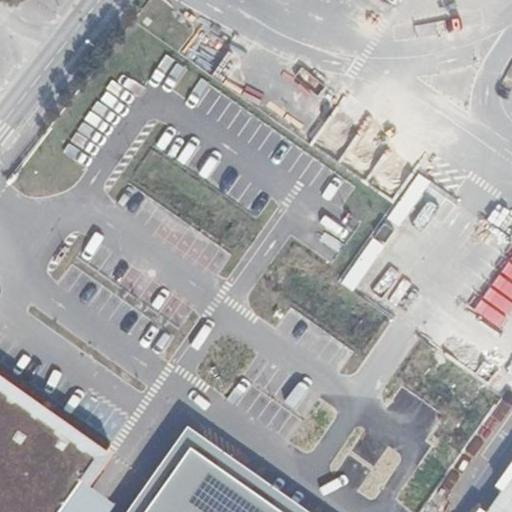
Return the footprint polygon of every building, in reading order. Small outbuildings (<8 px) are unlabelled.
[(392,0),(352,0),(377,19),(392,0)] [(290,291),(303,269),(292,263),(279,285),(290,291)] [(511,343),(511,317),(370,315),(357,306),(353,306),(337,295),(332,303),(352,316),(334,315),(333,335),(439,405),(461,405),(469,393),(469,374),(484,383),(503,355),(503,343),(511,343)] [(0,511),(58,511),(86,473),(0,411),(0,511)] [(316,511),(206,433),(149,511),(316,511)] [(86,473),(58,511),(81,511),(101,483),(86,473)] [(511,511),(511,476),(486,511),(511,511)] [(108,511),(133,511),(137,508),(120,496),(108,511)]
